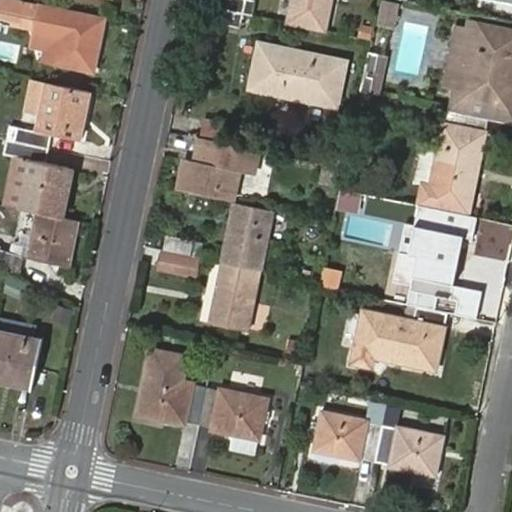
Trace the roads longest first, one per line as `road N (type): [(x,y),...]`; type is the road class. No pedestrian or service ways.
road 1 (residential): [(73,471),(172,0)]
road 2 (residential): [(73,471),(261,511)]
road 3 (residential): [(511,392),(487,511)]
